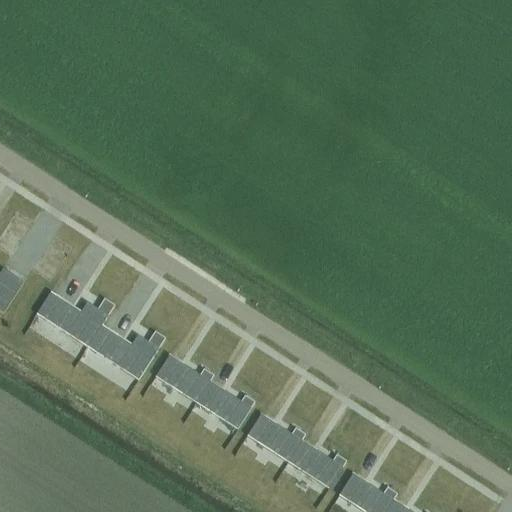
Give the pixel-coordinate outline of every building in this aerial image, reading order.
[(3,272),(0,276),(0,314),(4,317),(24,286),(3,272)] [(50,296),(36,317),(87,350),(101,329),(115,309),(104,302),(97,312),(87,306),(80,316),(50,296)] [(101,329),(87,350),(138,383),(165,342),(155,335),(148,345),(137,339),(131,349),(101,329)] [(169,359),(155,380),(196,406),(210,385),(214,379),(203,372),(199,379),(169,359)] [(210,385),(196,406),(237,433),(255,405),(245,399),(241,405),(210,385)] [(261,418),(247,439),(288,465),(301,444),(305,438),(295,432),(291,438),(261,418)] [(301,444),(288,465),(329,492),(346,465),(336,458),(332,464),(301,444)] [(352,477),(339,498),(359,511),(387,511),(393,504),(397,497),(387,491),(383,497),(352,477)]
